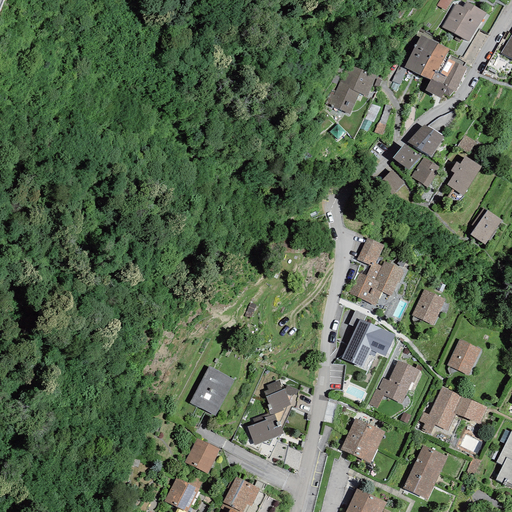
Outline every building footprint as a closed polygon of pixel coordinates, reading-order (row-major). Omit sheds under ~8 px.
[(451,0),(453,1),(453,0),(439,0),(437,5),(445,10),(451,0)] [(456,4),(441,27),(469,42),(486,13),(466,2),(462,7),(456,4)] [(511,32),(511,33),(511,34),(501,53),(511,59),(511,32)] [(437,43),(421,35),(404,67),(420,75),(437,43)] [(449,49),(437,43),(420,75),(430,80),(431,81),(444,58),(449,49)] [(447,59),(444,58),(431,81),(430,80),(425,90),(442,98),(443,94),(449,97),(454,91),(455,91),(467,69),(463,66),(465,63),(450,55),(447,59)] [(367,97),(376,75),(347,65),(335,93),(332,91),(325,104),(349,115),(359,93),(367,97)] [(385,125),(391,106),(385,104),(379,123),(385,125)] [(344,123),(350,129),(357,123),(351,116),(344,123)] [(382,135),(385,125),(379,123),(378,122),(374,133),(382,135)] [(421,127),(407,142),(430,156),(443,137),(424,125),(421,127)] [(468,154),(475,142),(464,135),(457,147),(468,154)] [(420,157),(404,144),(393,158),(409,170),(420,157)] [(463,196),(481,167),(464,156),(459,164),(456,162),(450,171),(454,173),(446,184),(463,196)] [(438,167),(423,157),(410,177),(427,188),(435,176),(433,175),(438,167)] [(405,183),(392,170),(379,182),(392,195),(405,183)] [(487,211),(483,208),(471,225),(475,228),(470,235),(484,245),(502,220),(487,210),(487,211)] [(383,245),(366,238),(357,260),(371,266),(372,262),(375,264),(383,245)] [(375,264),(372,262),(371,266),(366,276),(359,273),(349,294),(375,306),(381,292),(391,296),(398,282),(399,283),(404,272),(383,261),(381,266),(375,264)] [(433,325),(445,299),(424,290),(412,316),(433,325)] [(395,342),(360,325),(341,363),(363,374),(371,356),(385,363),(395,342)] [(468,376),(480,350),(458,340),(446,366),(468,376)] [(420,371),(397,360),(388,380),(383,378),(377,390),(376,389),(368,405),(377,409),(383,395),(401,404),(411,383),(414,384),(420,371)] [(215,416),(233,380),(208,367),(189,402),(215,416)] [(278,381),(266,385),(268,390),(263,391),(269,404),(267,405),(269,410),(268,410),(269,413),(270,416),(274,414),(283,410),(282,408),(291,405),(286,395),(284,389),(282,390),(278,381)] [(299,391),(286,385),(284,389),(286,395),(291,397),(299,391)] [(487,408),(442,386),(428,415),(423,412),(419,421),(424,423),(421,430),(430,435),(434,425),(447,431),(455,414),(479,425),(487,408)] [(277,422),(274,414),(270,416),(269,413),(252,419),(254,424),(247,427),(254,445),(283,434),(280,425),(279,421),(277,422)] [(370,463),(385,432),(355,418),(340,450),(370,463)] [(511,434),(497,466),(503,469),(496,484),(504,488),(506,485),(511,487),(511,434)] [(207,474),(219,449),(196,438),(184,463),(207,474)] [(426,499),(447,457),(424,445),(403,488),(426,499)] [(474,475),(481,461),(473,457),(466,471),(474,475)] [(220,508),(227,511),(228,511),(230,509),(236,511),(243,511),(247,505),(251,507),(260,489),(236,476),(220,508)] [(186,511),(199,489),(176,477),(164,501),(177,507),(186,511)] [(381,511),(386,502),(356,489),(345,511),(381,511)]
